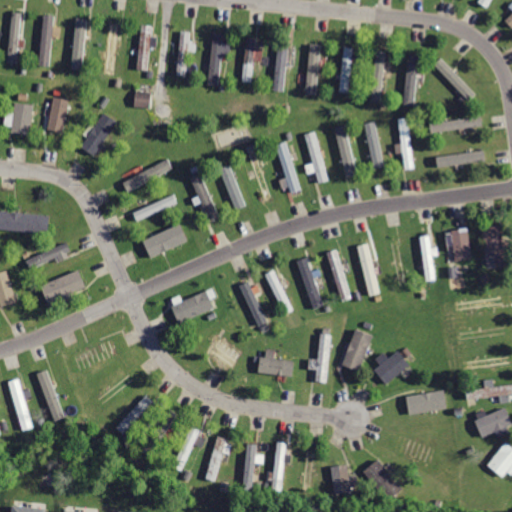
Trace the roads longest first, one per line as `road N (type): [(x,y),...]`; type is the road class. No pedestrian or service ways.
road 1 (residential): [(511,189),(310,222),(0,348),(432,23),(483,46),(502,69),(511,106)]
road 2 (residential): [(128,296),(153,343),(203,393),(233,405),(353,419)]
road 3 (residential): [(0,169),(73,185),(90,205),(128,296)]
